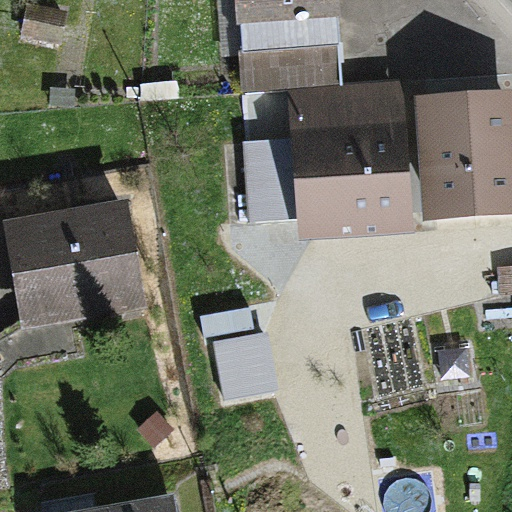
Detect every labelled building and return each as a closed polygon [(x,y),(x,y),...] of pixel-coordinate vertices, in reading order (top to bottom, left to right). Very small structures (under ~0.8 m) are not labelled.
[(239,0),(247,94),(301,90),(343,87),(336,0),(239,0)] [(250,222),(400,212),(391,83),(343,87),(301,90),(304,138),(244,142),(250,222)] [(436,211),(511,205),(511,156),(509,104),(430,110),(436,211)] [(10,229),(27,323),(0,338),(0,362),(17,395),(102,380),(90,312),(140,303),(122,208),(10,229)] [(264,340),(217,348),(226,398),(273,390),(264,340)] [(172,511),(171,500),(103,511),(172,511)]
